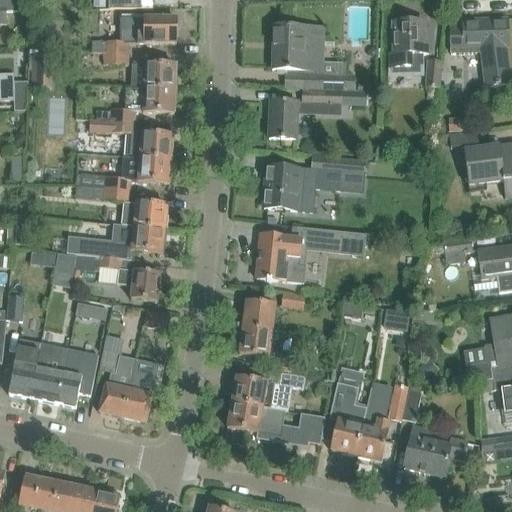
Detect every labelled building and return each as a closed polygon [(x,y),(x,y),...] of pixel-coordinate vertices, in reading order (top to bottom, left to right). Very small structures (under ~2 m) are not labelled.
[(0,0),(0,13),(6,13),(14,13),(13,0),(0,0)] [(108,0),(109,12),(153,11),(153,1),(146,1),(145,0),(108,0)] [(146,17),(119,16),(119,44),(128,45),(128,46),(144,46),(176,46),(176,35),(178,35),(178,23),(176,23),(176,21),(146,21),(146,17)] [(394,56),(390,56),(391,70),(392,76),(421,76),(421,68),(424,68),(424,56),(431,56),(431,51),(425,51),(424,24),(416,24),(416,21),(401,21),(401,25),(393,25),(394,56)] [(463,28),(450,28),(451,57),(480,56),(483,78),(485,89),(510,86),(505,50),(508,50),(509,23),(463,23),(463,28)] [(323,63),(323,47),(324,30),(273,28),(272,72),(302,73),(301,90),(351,91),(352,77),(346,77),(347,64),(323,63)] [(104,56),(128,56),(128,46),(128,45),(119,44),(92,44),(91,55),(104,56)] [(128,68),(128,56),(104,56),(103,67),(128,68)] [(440,65),(427,65),(428,91),(441,91),(440,65)] [(175,92),(176,68),(130,67),(130,90),(130,91),(175,92)] [(0,76),(0,103),(14,102),(14,87),(14,76),(0,76)] [(27,86),(14,87),(14,102),(14,113),(26,113),(27,86)] [(174,116),(175,92),(130,91),(130,90),(126,90),(126,101),(125,101),(124,112),(105,111),(105,117),(90,116),(89,122),(135,125),(136,114),(142,114),(142,115),(174,116)] [(301,93),(300,105),(366,108),(366,95),(301,93)] [(298,105),(270,104),(269,141),(297,142),(298,105)] [(452,108),(453,123),(475,122),(474,107),(452,108)] [(171,162),(173,138),(134,135),(135,125),(89,122),(88,134),(109,135),(109,134),(126,135),(124,158),(171,162)] [(476,134),(449,138),(450,151),(478,147),(476,134)] [(511,147),(464,153),(469,195),(470,194),(468,180),(484,178),(485,186),(503,184),(505,201),(511,199),(511,147)] [(171,162),(124,158),(121,158),(120,180),(106,179),(106,178),(105,177),(104,190),(130,193),(132,183),(137,183),(137,184),(169,186),(171,162)] [(310,173),(364,177),(365,162),(312,158),(310,173)] [(267,169),(264,211),(296,213),(311,214),(313,191),(339,193),(341,175),(310,173),(308,172),(267,169)] [(54,189),(53,212),(64,213),(65,190),(54,189)] [(165,233),(168,209),(129,205),(130,193),(104,190),(102,202),(123,204),(121,228),(165,233)] [(14,244),(15,227),(6,227),(6,244),(14,244)] [(68,240),(67,256),(75,257),(96,259),(133,263),(134,254),(163,257),(165,233),(121,228),(113,227),(112,245),(68,240)] [(261,237),(256,281),(287,285),(303,286),(307,246),(353,251),(353,257),(363,259),(365,238),(308,232),(307,242),(292,240),(261,237)] [(15,237),(15,248),(26,249),(26,238),(15,237)] [(471,240),(444,244),(447,265),(465,263),(463,254),(472,253),(471,240)] [(511,247),(477,252),(481,283),(511,278),(511,247)] [(0,269),(10,270),(11,258),(0,257),(0,269)] [(74,260),(57,257),(55,271),(72,274),(74,260)] [(147,265),(133,263),(96,259),(75,257),(74,282),(81,283),(81,272),(98,274),(99,270),(118,273),(116,287),(132,289),(131,302),(157,305),(160,276),(145,275),(147,265)] [(93,285),(88,313),(108,316),(113,288),(93,285)] [(283,296),(281,308),(304,312),(305,299),(283,296)] [(8,299),(6,323),(22,324),(23,314),(24,310),(24,300),(8,299)] [(276,307),(246,303),(242,330),(272,334),(272,332),(276,307)] [(77,306),(74,318),(86,321),(88,309),(77,306)] [(147,313),(144,328),(167,333),(170,318),(147,313)] [(406,334),(408,316),(386,313),(384,332),(406,334)] [(483,349),(464,351),(467,367),(470,383),(480,382),(492,380),(492,381),(511,378),(511,318),(490,322),(494,348),(483,349)] [(285,334),(272,332),(272,334),(242,330),(239,357),(269,361),(269,359),(274,360),(272,371),(294,375),(296,363),(281,360),(285,334)] [(19,342),(8,397),(31,402),(42,346),(41,346),(19,342)] [(42,346),(31,402),(58,407),(69,352),(42,346)] [(119,358),(119,355),(103,351),(98,372),(115,376),(112,389),(105,388),(99,415),(122,420),(135,362),(119,358)] [(69,352),(58,407),(76,411),(79,394),(91,397),(98,358),(69,352)] [(348,392),(350,357),(334,356),(333,391),(348,392)] [(135,362),(122,420),(146,426),(159,367),(135,362)] [(236,381),(231,406),(284,415),(287,415),(289,401),(291,389),(303,391),(305,380),(281,375),(279,387),(274,387),(236,381)] [(492,380),(480,382),(482,394),(494,393),(500,392),(504,416),(511,415),(511,378),(492,381),(492,380)] [(402,421),(408,392),(394,389),(387,421),(401,424),(402,421)] [(421,394),(408,392),(402,421),(414,424),(421,394)] [(231,406),(227,430),(280,439),(293,441),(292,448),(307,451),(308,446),(296,444),(298,430),(282,428),(284,415),(231,406)] [(356,460),(364,421),(340,415),(331,454),(356,460)] [(298,430),(296,444),(308,446),(320,448),(324,421),(301,417),(298,430)] [(389,426),(364,421),(356,460),(380,465),(389,426)] [(450,442),(449,448),(427,443),(430,434),(413,431),(403,470),(443,480),(448,459),(463,463),(467,445),(450,442)] [(480,476),(478,485),(489,487),(491,478),(480,476)] [(32,511),(42,511),(48,483),(25,478),(18,509),(32,511)] [(67,511),(72,488),(48,483),(42,511),(67,511)] [(92,511),(96,494),(72,488),(67,511),(92,511)] [(116,511),(120,499),(96,494),(92,511),(116,511)]
